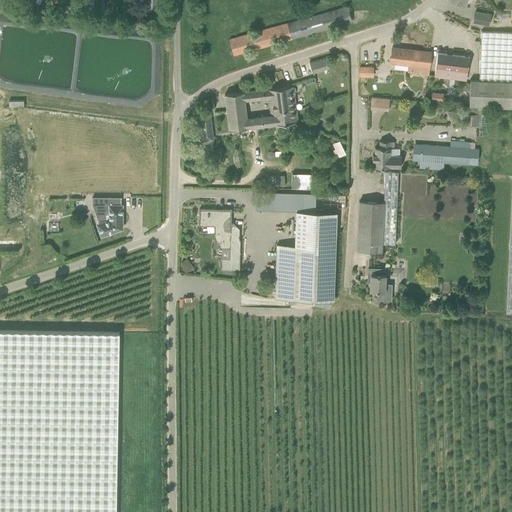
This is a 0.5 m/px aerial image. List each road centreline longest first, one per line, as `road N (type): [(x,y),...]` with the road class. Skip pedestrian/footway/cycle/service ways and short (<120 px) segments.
road 1 (unclassified): [(172,511),(173,236)]
road 2 (unclassified): [(347,287),(352,39)]
road 3 (unclassified): [(176,102),(352,39)]
road 4 (unclassified): [(173,236),(0,291)]
road 5 (unclassified): [(173,236),(176,102)]
